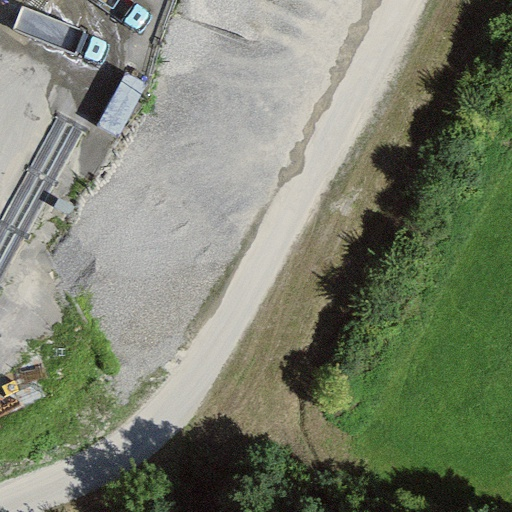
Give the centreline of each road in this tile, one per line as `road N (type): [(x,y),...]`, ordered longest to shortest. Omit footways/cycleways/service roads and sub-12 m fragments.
road 1 (track): [(223,365),(416,0)]
road 2 (track): [(0,506),(98,467),(223,365)]
